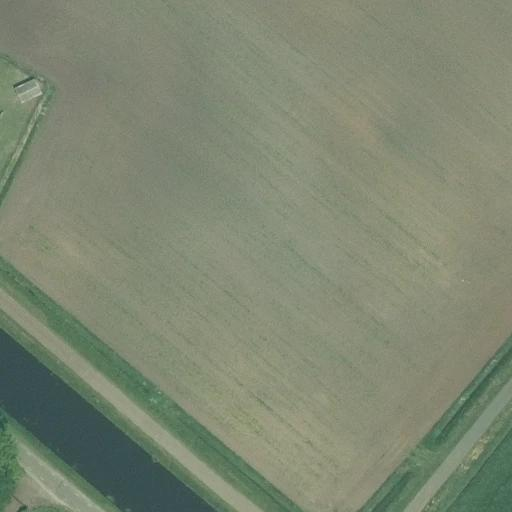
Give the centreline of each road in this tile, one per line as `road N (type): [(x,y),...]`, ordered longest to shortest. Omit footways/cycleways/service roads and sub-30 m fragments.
road 1 (unclassified): [(252,511),(0,299)]
road 2 (unclassified): [(411,511),(511,389)]
